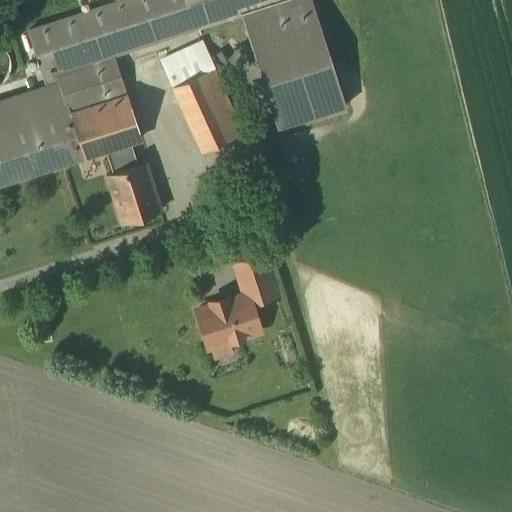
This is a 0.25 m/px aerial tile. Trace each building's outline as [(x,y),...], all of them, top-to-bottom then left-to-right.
[(41,78),(0,91),(0,189),(143,143),(114,55),(236,15),(282,0),(98,0),(23,25),(41,78)] [(337,103),(302,0),(282,0),(236,15),(272,124),(337,103)] [(202,53),(160,73),(194,143),(236,123),(202,53)] [(107,175),(122,223),(160,211),(145,163),(107,175)] [(248,294),(251,303),(275,295),(262,255),(234,264),(244,295),(248,294)] [(260,331),(251,303),(248,294),(244,295),(227,300),(226,297),(210,302),(212,306),(196,311),(207,347),(260,331)]
